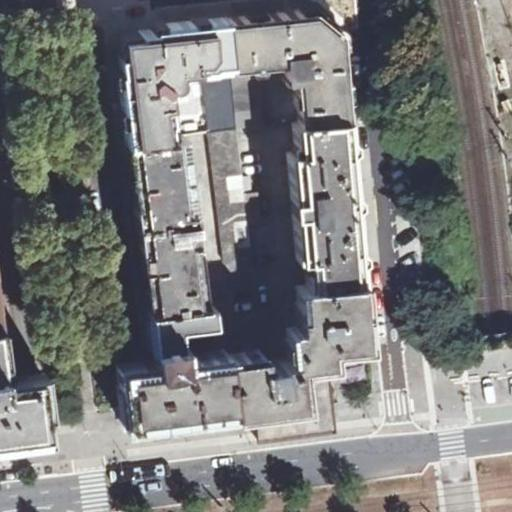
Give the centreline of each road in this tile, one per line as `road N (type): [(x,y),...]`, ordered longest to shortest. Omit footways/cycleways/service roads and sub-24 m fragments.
road 1 (residential): [(401,453),(361,0)]
road 2 (primary): [(401,453),(0,506)]
